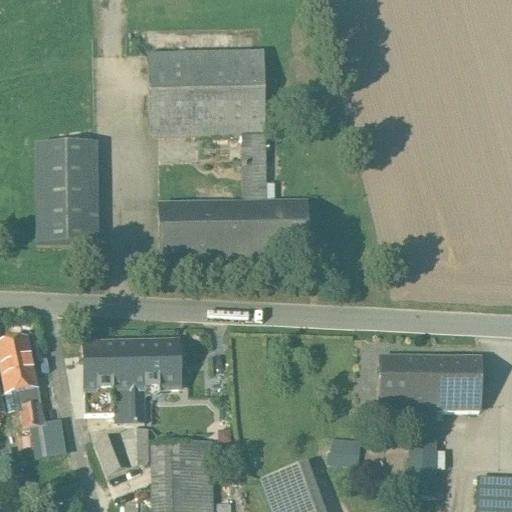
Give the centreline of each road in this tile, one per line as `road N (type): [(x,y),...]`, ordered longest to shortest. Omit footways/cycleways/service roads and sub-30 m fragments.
road 1 (tertiary): [(46,310),(511,335)]
road 2 (residential): [(46,310),(85,511)]
